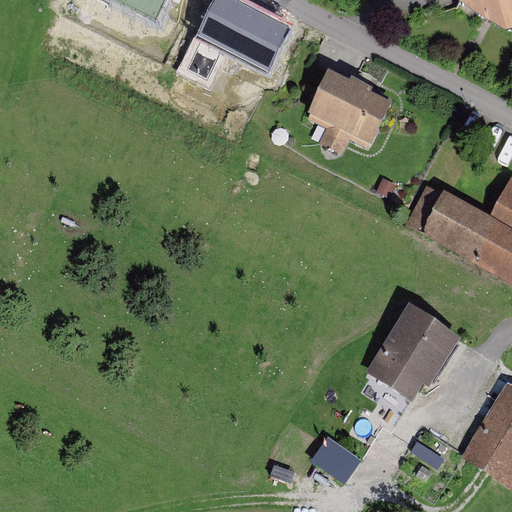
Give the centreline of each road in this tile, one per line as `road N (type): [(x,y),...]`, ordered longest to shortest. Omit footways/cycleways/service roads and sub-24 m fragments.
road 1 (residential): [(283,0),(511,115)]
road 2 (track): [(151,511),(358,492),(381,456)]
road 3 (residential): [(511,330),(450,405),(406,420),(381,456)]
